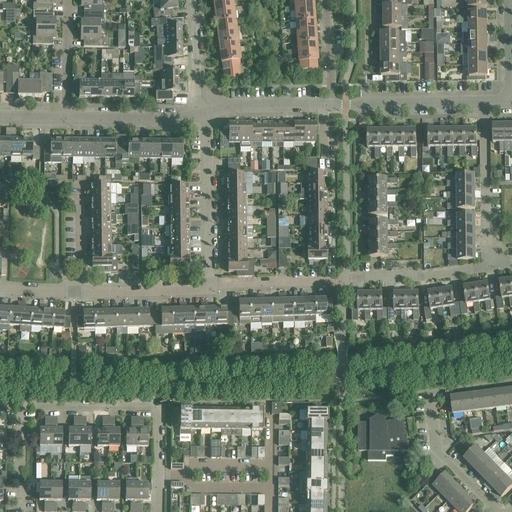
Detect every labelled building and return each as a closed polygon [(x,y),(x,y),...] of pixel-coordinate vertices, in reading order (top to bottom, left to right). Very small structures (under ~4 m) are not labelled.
[(33,3),(33,11),(53,11),(53,7),(50,7),(50,5),(56,5),(55,0),(36,0),(36,3),(33,3)] [(80,0),(81,6),(87,7),(87,9),(84,9),(84,13),(103,13),(104,6),(101,6),(100,0),(80,0)] [(176,0),(152,0),(154,18),(173,16),(172,10),(177,9),(176,0)] [(313,11),(312,0),(294,0),(295,7),(304,7),(304,11),(313,11)] [(486,0),(468,0),(468,8),(486,8),(486,0)] [(232,1),(214,3),(215,13),(233,11),(233,9),(232,1)] [(401,6),(383,6),(383,17),(402,17),(401,6)] [(291,21),(296,21),(314,20),(313,11),(304,11),(304,7),(295,7),(295,12),(290,12),(291,21)] [(233,11),(215,13),(216,23),(234,21),(233,13),(238,12),(238,8),(233,9),(233,11)] [(6,10),(6,19),(15,19),(15,17),(15,11),(15,10),(6,10)] [(36,19),(36,28),(55,28),(56,18),(50,18),(50,16),(53,16),(53,11),(33,11),(33,19),(36,19)] [(468,12),(468,23),(487,23),(486,11),(468,12)] [(81,20),(80,30),(100,30),(100,21),(103,21),(103,13),(84,13),(84,17),(87,17),(86,20),(81,20)] [(402,17),(383,17),(383,28),(402,28),(402,17)] [(158,19),(150,20),(151,28),(156,27),(156,37),(157,36),(164,36),(181,36),(181,25),(172,25),(172,19),(158,19)] [(314,20),(296,21),(297,30),(291,30),(292,35),(297,35),(306,34),(306,29),(315,28),(314,20)] [(234,21),(216,23),(218,35),(227,34),(226,29),(235,28),(234,21)] [(468,23),(469,34),(487,33),(487,23),(468,23)] [(55,28),(36,28),(36,37),(33,37),(32,45),(52,45),(52,41),(49,41),(49,38),(55,38),(55,28)] [(227,34),(218,35),(219,43),(237,41),(236,33),(241,33),(240,28),(235,28),(226,29),(227,34)] [(315,41),(315,28),(306,29),(306,34),(297,35),(297,42),(315,41)] [(80,30),(80,40),(86,40),(86,43),(83,43),(83,47),(103,47),(108,47),(109,39),(103,39),(100,39),(100,30),(80,30)] [(399,32),(381,32),(381,43),(405,43),(406,43),(411,43),(411,33),(405,33),(405,32),(402,32),(399,32)] [(463,45),(487,44),(487,33),(469,34),(463,34),(463,45)] [(446,44),(446,35),(437,35),(437,40),(437,44),(446,44)] [(164,36),(157,36),(157,47),(164,47),(181,47),(181,36),(164,36)] [(237,41),(219,43),(220,53),(238,51),(238,49),(237,41)] [(315,41),(297,42),(298,50),(293,51),(293,55),(298,54),(298,52),(316,51),(315,41)] [(405,43),(381,43),(381,54),(407,54),(406,43),(405,43)] [(487,55),(487,44),(463,45),(461,45),(461,55),(463,55),(487,55)] [(157,47),(154,47),(154,48),(156,48),(156,58),(154,58),(154,64),(172,64),(172,58),(182,58),(181,47),(164,47),(157,47)] [(238,51),(220,53),(221,62),(222,62),(239,60),(238,53),(243,52),(243,48),(238,49),(238,51)] [(299,62),(316,60),(317,60),(316,51),(298,52),(298,54),(299,62)] [(407,54),(381,54),(381,65),(399,65),(403,65),(403,59),(407,59),(407,54)] [(463,66),(469,66),(487,66),(487,55),(463,55),(463,66)] [(239,60),(222,62),(223,71),(240,69),(239,60)] [(317,69),(316,60),(299,62),(300,71),(317,69)] [(172,64),(154,64),(154,71),(160,71),(161,82),(178,81),(178,70),(172,70),(172,64)] [(399,65),(381,65),(381,76),(385,76),(386,82),(407,82),(407,65),(399,65)] [(434,65),(426,66),(426,76),(428,75),(428,81),(434,81),(434,65)] [(6,73),(6,84),(12,84),(12,93),(17,93),(17,95),(17,97),(29,97),(29,81),(18,81),(19,66),(6,66),(6,73)] [(467,77),(467,81),(485,81),(485,77),(487,77),(487,66),(469,66),(469,77),(467,77)] [(240,69),(223,71),(224,80),(241,78),(240,69)] [(122,81),(122,98),(133,98),(133,86),(133,81),(133,77),(133,73),(122,73),(122,75),(122,81)] [(29,81),(29,97),(40,97),(40,93),(46,93),(46,91),(52,91),(52,75),(46,74),(39,74),(39,81),(29,81)] [(101,81),(101,98),(111,98),(112,81),(112,75),(101,75),(101,81)] [(112,81),(111,98),(122,98),(122,81),(122,75),(112,75),(112,81)] [(73,80),(73,92),(73,91),(76,91),(76,93),(79,95),(79,98),(90,98),(90,81),(86,80),(80,77),(79,76),(78,76),(77,76),(76,76),(75,77),(74,78),(74,79),(74,80),(73,80)] [(90,81),(90,98),(101,98),(101,81),(90,81)] [(161,92),(156,92),(156,101),(172,100),(172,93),(178,92),(178,81),(161,82),(161,92)] [(250,124),(240,124),(240,142),(240,149),(250,148),(250,142),(250,123),(250,124)] [(261,123),(250,123),(250,142),(261,142),(261,123)] [(272,123),(261,123),(261,142),(272,142),(272,123)] [(283,123),(272,123),(272,142),(283,142),(283,123)] [(293,123),(283,123),(283,142),(283,148),(294,148),(294,142),(293,123)] [(294,123),(293,123),(294,142),(304,142),(304,124),(294,124),(294,123)] [(315,123),(304,124),(304,142),(315,142),(315,123)] [(228,131),(220,131),(220,147),(224,147),(229,142),(240,142),(240,124),(228,124),(228,131)] [(452,125),(452,129),(452,147),(459,147),(459,157),(465,157),(464,147),(464,129),(457,129),(457,126),(455,126),(455,125),(452,125)] [(464,125),(464,129),(464,147),(471,147),(471,157),(477,157),(476,147),(477,147),(476,129),(469,129),(469,126),(467,126),(467,125),(464,125)] [(499,152),(505,152),(504,125),(492,125),(493,142),(499,142),(499,152)] [(367,130),(367,131),(367,148),(375,148),(375,158),(380,158),(380,148),(379,130),(373,130),(373,127),(370,128),(370,126),(367,126),(367,130)] [(387,158),(392,158),(392,148),(391,130),(385,130),(385,127),(382,127),(382,126),(379,126),(379,130),(380,148),(387,148),(387,158)] [(391,126),(391,130),(392,148),(399,148),(399,158),(404,158),(404,148),(404,130),(403,130),(397,130),(397,127),(394,127),(394,126),(391,126)] [(404,130),(404,148),(411,148),(411,158),(416,158),(416,148),(416,130),(409,130),(409,127),(406,127),(406,126),(403,126),(403,130),(404,130)] [(440,147),(440,129),(433,129),(433,127),(431,127),(431,126),(428,126),(428,129),(428,147),(435,147),(435,158),(441,157),(440,147)] [(440,126),(440,129),(440,147),(447,147),(447,157),(453,157),(452,147),(452,129),(445,129),(445,127),(443,127),(443,126),(440,126)] [(0,139),(0,156),(10,157),(11,140),(0,139)] [(11,140),(10,157),(21,157),(21,140),(11,140)] [(21,140),(21,157),(32,157),(32,160),(38,160),(38,147),(32,147),(33,140),(21,140)] [(44,147),(44,164),(50,164),(61,164),(61,158),(61,140),(50,140),(50,148),(44,147)] [(61,140),(61,158),(72,158),(72,141),(61,140)] [(72,141),(72,158),(83,158),(83,141),(72,141)] [(83,158),(83,163),(94,163),(94,158),(94,141),(83,141),(83,158)] [(94,141),(94,158),(105,158),(105,141),(94,141)] [(105,141),(105,158),(116,158),(116,163),(121,163),(122,147),(116,147),(116,141),(105,141)] [(122,147),(121,163),(127,164),(128,159),(139,159),(139,141),(128,141),(128,148),(122,147)] [(139,141),(139,159),(149,159),(150,142),(139,141)] [(150,142),(149,159),(160,159),(161,142),(150,142)] [(161,142),(160,159),(171,159),(171,142),(161,142)] [(171,142),(171,159),(182,159),(182,153),(182,142),(171,142)] [(318,173),(307,173),(307,184),(326,184),(326,173),(318,173)] [(226,185),(245,185),(251,185),(251,174),(226,174),(226,185)] [(474,175),(457,175),(457,182),(447,182),(447,187),(457,187),(474,187),(474,175)] [(365,191),(369,191),(387,191),(387,184),(397,184),(397,179),(387,179),(369,179),(369,186),(366,186),(366,189),(365,189),(365,191)] [(109,184),(90,185),(90,195),(116,195),(116,184),(109,184)] [(307,184),(300,184),(301,195),(326,195),(326,184),(307,184)] [(150,185),(141,185),(141,196),(147,196),(150,196),(150,185)] [(188,185),(169,186),(169,196),(188,196),(188,185)] [(226,185),(226,196),(245,196),(245,185),(226,185)] [(474,187),(457,187),(457,193),(447,193),(447,198),(457,198),(474,198),(474,187)] [(365,203),(369,203),(387,203),(387,196),(397,196),(397,191),(387,191),(369,191),(369,198),(366,198),(366,201),(365,201),(365,203)] [(116,195),(90,195),(90,205),(110,205),(116,205),(116,195)] [(301,195),(299,195),(299,201),(307,200),(307,206),(326,206),(326,195),(301,195)] [(188,196),(169,196),(169,206),(188,206),(188,196)] [(245,196),(226,196),(226,207),(245,207),(245,196)] [(474,198),(457,198),(457,204),(447,204),(447,210),(457,210),(475,209),(474,198)] [(387,203),(369,203),(369,210),(367,210),(367,213),(366,213),(366,215),(369,215),(369,216),(387,215),(387,208),(397,208),(397,203),(387,203)] [(110,205),(90,205),(91,215),(110,215),(110,205)] [(130,205),(127,205),(127,215),(132,215),(138,215),(138,205),(130,205)] [(188,206),(169,206),(169,217),(188,216),(188,206)] [(326,206),(307,206),(307,217),(326,217),(326,206)] [(226,207),(226,218),(246,217),(245,207),(226,207)] [(457,226),(475,226),(475,214),(457,215),(457,221),(447,221),(447,227),(457,226)] [(110,215),(91,215),(91,226),(110,225),(116,225),(116,215),(110,215)] [(169,217),(165,217),(165,227),(170,227),(189,226),(188,216),(169,217)] [(246,217),(226,218),(227,229),(246,228),(246,217)] [(270,228),(271,228),(275,228),(275,217),(267,217),(267,228),(270,228)] [(307,217),(300,217),(300,228),(307,228),(327,227),(326,217),(307,217)] [(387,220),(369,221),(369,228),(367,228),(367,230),(366,230),(366,233),(370,233),(387,233),(387,226),(398,226),(398,220),(387,221),(387,220)] [(110,225),(91,226),(91,236),(110,236),(110,225)] [(189,226),(170,227),(170,237),(189,237),(189,226)] [(475,226),(457,226),(457,233),(447,233),(448,238),(475,238),(475,226)] [(327,227),(307,228),(308,238),(327,238),(327,227)] [(227,229),(227,239),(246,239),(252,239),(252,228),(246,228),(227,229)] [(278,238),(281,238),(288,238),(288,228),(278,228),(278,238)] [(398,232),(387,233),(370,233),(370,240),(367,240),(367,242),(366,242),(366,245),(370,245),(388,245),(387,238),(398,238),(398,232)] [(110,236),(91,236),(91,246),(110,246),(110,236)] [(145,237),(141,237),(141,243),(141,247),(147,247),(153,247),(153,237),(150,237),(145,237)] [(189,237),(170,237),(170,247),(189,247),(189,237)] [(308,249),(307,249),(327,249),(327,238),(308,238),(308,249)] [(458,244),(448,244),(448,249),(458,249),(475,249),(475,238),(457,238),(458,244)] [(246,239),(227,239),(227,250),(246,250),(246,239)] [(388,245),(370,245),(370,252),(367,252),(367,254),(366,254),(366,257),(370,257),(388,257),(388,250),(398,250),(398,244),(388,245)] [(110,246),(91,246),(91,256),(111,256),(116,256),(115,246),(110,246)] [(170,257),(169,257),(189,257),(189,247),(170,247),(170,257)] [(327,249),(307,249),(307,260),(326,260),(326,249),(327,249)] [(475,249),(458,249),(458,256),(448,256),(448,261),(458,261),(475,261),(475,249)] [(227,250),(227,261),(253,261),(253,260),(246,260),(246,250),(227,250)] [(275,251),(267,251),(267,260),(275,259),(275,251)] [(111,256),(91,256),(91,257),(92,257),(92,267),(98,267),(98,273),(111,273),(111,256)] [(189,257),(169,257),(169,268),(189,268),(188,257),(189,257)] [(228,261),(228,272),(237,272),(237,277),(253,277),(253,261),(227,261),(228,261)] [(511,285),(511,279),(504,280),(504,278),(501,278),(501,277),(498,277),(499,281),(501,296),(495,297),(497,310),(503,309),(502,299),(509,298),(510,308),(511,307),(511,285)] [(475,281),(475,285),(478,302),(485,301),(486,311),(492,311),(490,301),(488,283),(480,284),(480,281),(477,282),(477,281),(475,281)] [(478,302),(475,285),(469,286),(468,283),(466,283),(465,282),(463,283),(463,287),(466,302),(460,303),(461,315),(468,314),(466,304),(473,303),(475,313),(480,312),(478,302)] [(439,287),(439,290),(442,308),(449,307),(451,317),(456,316),(454,306),(452,288),(445,289),(444,287),(442,287),(442,286),(439,287)] [(442,308),(439,290),(433,291),(432,289),(430,289),(430,288),(427,288),(428,292),(427,292),(430,307),(424,308),(426,321),(432,320),(430,310),(437,309),(439,319),(444,318),(442,308)] [(370,311),(370,293),(363,293),(363,290),(360,290),(360,289),(358,289),(358,293),(357,293),(358,309),(352,309),(352,321),(358,321),(358,311),(365,311),(365,321),(370,321),(370,311)] [(370,289),(370,293),(370,311),(377,311),(377,321),(382,321),(382,311),(382,293),(375,293),(375,290),(372,290),(372,289),(370,289)] [(406,310),(406,292),(399,293),(399,290),(396,290),(396,289),(394,289),(394,293),(394,308),(388,308),(388,321),(394,321),(394,311),(401,311),(401,321),(406,321),(406,310)] [(406,289),(406,292),(406,310),(413,310),(413,321),(418,320),(418,310),(418,292),(411,292),(411,290),(408,290),(408,289),(406,289)] [(300,300),(293,300),(293,317),(293,322),(304,322),(304,317),(303,293),(300,294),(300,300)] [(307,293),(303,293),(304,317),(304,322),(315,322),(315,316),(314,299),(307,299),(307,293)] [(278,300),(271,300),(272,323),(283,323),(282,317),(282,294),(278,294),(278,300)] [(285,294),(282,294),(282,317),(283,323),(293,322),(293,317),(293,300),(285,300),(285,294)] [(257,301),(249,301),(250,318),(250,324),(261,324),(261,318),(260,295),(257,295),(257,301)] [(263,295),(260,295),(261,318),(261,324),(261,325),(272,324),(272,323),(271,300),(264,301),(263,295)] [(325,299),(314,299),(315,316),(326,316),(332,316),(332,303),(332,299),(325,299)] [(238,306),(232,306),(233,325),(250,324),(250,318),(249,301),(238,301),(238,306)] [(201,308),(193,309),(194,326),(194,332),(205,332),(205,326),(204,302),(201,302),(201,308)] [(207,302),(204,302),(205,326),(215,325),(215,308),(208,308),(207,302)] [(10,308),(9,326),(20,326),(21,303),(18,303),(17,309),(10,308)] [(20,326),(19,332),(30,333),(31,327),(32,310),(24,309),(25,303),(21,303),(20,326)] [(179,309),(172,309),(172,327),(172,333),(183,332),(183,326),(182,303),(179,303),(179,309)] [(186,303),(182,303),(183,326),(183,332),(194,332),(194,326),(193,309),(186,309),(186,303)] [(32,310),(31,327),(41,328),(43,305),(39,304),(39,310),(32,310)] [(43,305),(41,328),(52,328),(53,311),(46,311),(46,305),(43,305)] [(101,311),(94,312),(94,329),(95,335),(105,335),(105,329),(105,305),(101,305),(101,311)] [(108,305),(105,305),(105,329),(116,328),(115,311),(108,311),(108,305)] [(123,311),(115,311),(116,328),(127,328),(126,305),(123,305),(123,311)] [(130,305),(126,305),(127,328),(138,328),(137,310),(130,311),(130,305)] [(226,308),(215,308),(215,325),(227,325),(227,328),(233,328),(233,325),(232,306),(232,312),(226,312),(226,308)] [(0,331),(9,332),(9,326),(10,308),(0,307),(0,331)] [(161,314),(155,315),(155,327),(155,333),(172,333),(172,327),(172,309),(161,310),(161,314)] [(148,310),(137,310),(138,328),(149,327),(155,327),(155,315),(148,315),(148,310)] [(53,311),(52,328),(69,330),(70,317),(64,317),(64,312),(53,311)] [(77,317),(77,329),(83,329),(94,329),(94,312),(83,312),(83,317),(77,317)] [(252,352),(262,351),(262,346),(262,341),(251,342),(252,352)] [(493,392),(496,409),(506,407),(504,390),(493,392)] [(483,393),(485,410),(496,409),(493,392),(483,393)] [(485,410),(483,393),(472,394),(474,411),(485,410)] [(474,411),(472,394),(461,396),(464,413),(474,411)] [(450,397),(452,414),(464,413),(461,396),(450,397)] [(327,421),(327,411),(320,411),(320,408),(312,408),(312,411),(306,411),(306,421),(327,421)] [(177,417),(177,424),(180,424),(179,430),(180,430),(180,436),(190,436),(190,431),(190,409),(180,409),(180,416),(177,416),(177,417)] [(190,409),(190,431),(191,431),(191,430),(200,430),(201,410),(191,410),(191,409),(190,409)] [(201,410),(200,430),(211,430),(211,410),(201,410)] [(211,410),(211,430),(221,430),(221,410),(211,410)] [(221,410),(221,430),(221,436),(231,436),(231,430),(231,410),(221,410)] [(231,410),(231,430),(237,430),(237,436),(241,436),(241,431),(241,410),(231,410)] [(241,410),(241,431),(251,431),(252,410),(251,410),(251,411),(241,410)] [(252,410),(251,431),(262,431),(262,410),(252,410)] [(51,447),(51,417),(45,417),(45,429),(39,429),(39,447),(51,447)] [(51,417),(51,447),(62,447),(62,429),(57,429),(57,417),(51,417)] [(79,447),(79,417),(73,417),(73,429),(68,429),(68,447),(79,447)] [(79,417),(79,447),(90,447),(91,430),(85,429),(86,417),(79,417)] [(394,452),(407,451),(404,417),(356,421),(359,450),(365,450),(366,461),(387,459),(386,457),(394,456),(394,452)] [(108,447),(108,418),(102,418),(102,430),(97,430),(97,447),(108,447)] [(114,418),(108,418),(108,447),(119,447),(119,430),(114,430),(114,418)] [(125,447),(137,447),(137,418),(131,418),(131,430),(125,430),(125,447)] [(143,418),(137,418),(137,447),(148,447),(148,430),(143,430),(143,418)] [(327,422),(327,421),(306,421),(306,422),(306,431),(326,431),(327,422)] [(306,431),(300,431),(300,442),(301,442),(326,442),(326,431),(306,431)] [(326,442),(301,442),(301,452),(306,452),(326,452),(326,442)] [(465,457),(463,458),(471,466),(483,454),(476,446),(465,457)] [(210,458),(220,459),(221,447),(210,447),(210,458)] [(326,452),(306,452),(306,462),(326,462),(326,452)] [(483,454),(471,466),(479,474),(491,462),(483,454)] [(491,462),(479,474),(486,482),(499,470),(504,464),(497,456),(496,457),(491,462)] [(326,473),(326,462),(306,462),(306,473),(326,473)] [(35,464),(34,478),(49,478),(50,464),(35,464)] [(499,470),(486,482),(494,489),(506,477),(511,471),(504,464),(499,470)] [(511,471),(506,477),(494,489),(502,498),(504,496),(511,487),(511,471)] [(306,482),(327,482),(326,482),(326,473),(306,473),(306,482)] [(440,493),(452,482),(444,474),(432,485),(440,493)] [(78,511),(79,483),(79,477),(68,477),(68,501),(73,501),(72,511),(78,511)] [(79,477),(78,511),(84,511),(85,501),(90,501),(90,477),(79,477)] [(135,511),(136,484),(136,479),(125,479),(125,501),(130,501),(129,511),(135,511)] [(306,482),(300,482),(300,493),(306,493),(327,493),(327,482),(306,482)] [(440,493),(448,501),(460,489),(452,482),(440,493)] [(50,511),(50,483),(39,483),(39,500),(44,501),(44,511),(50,511)] [(50,483),(50,511),(56,511),(56,501),(61,501),(62,483),(50,483)] [(107,511),(108,484),(96,483),(96,501),(101,501),(101,511),(107,511)] [(119,484),(108,484),(107,511),(113,511),(114,501),(119,501),(119,484)] [(147,501),(147,491),(151,491),(151,484),(136,484),(135,511),(142,511),(142,501),(147,501)] [(448,501),(455,509),(468,497),(460,489),(448,501)] [(327,494),(327,493),(306,493),(306,503),(326,503),(326,494),(327,494)] [(458,511),(468,511),(473,508),(475,505),(468,497),(455,509),(458,511)] [(325,511),(326,503),(306,503),(305,511),(325,511)]
